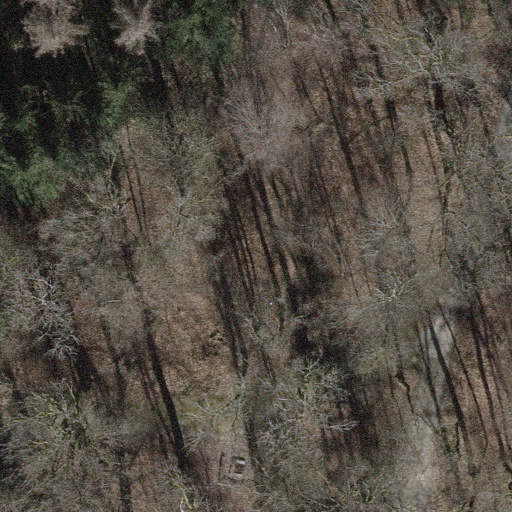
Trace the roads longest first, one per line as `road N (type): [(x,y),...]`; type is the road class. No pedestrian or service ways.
road 1 (track): [(0,411),(236,406),(426,337),(459,295),(511,129)]
road 2 (track): [(415,511),(459,295)]
